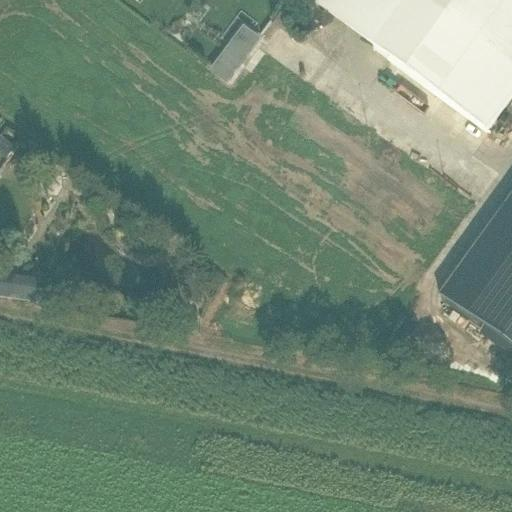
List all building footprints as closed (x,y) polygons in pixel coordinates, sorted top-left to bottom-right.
[(511,98),(511,0),(409,0),(373,51),(487,134),(511,98)] [(230,46),(210,72),(228,85),(247,59),(230,46)] [(63,193),(63,175),(35,175),(35,189),(43,200),(58,200),(63,193)] [(511,265),(470,323),(484,333),(511,353),(511,265)] [(0,298),(36,304),(39,281),(0,274),(0,298)]
